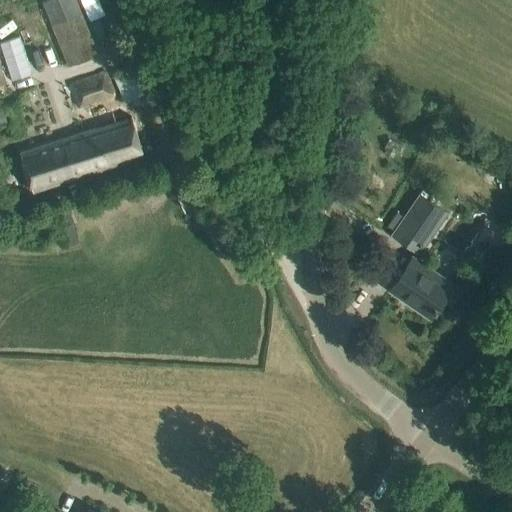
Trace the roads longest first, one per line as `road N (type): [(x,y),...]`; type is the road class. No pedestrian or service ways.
road 1 (unclassified): [(158,0),(238,200),(304,294)]
road 2 (tertiary): [(304,294),(331,0)]
road 3 (tertiary): [(431,440),(340,366),(304,294)]
road 4 (tertiary): [(431,440),(511,341)]
